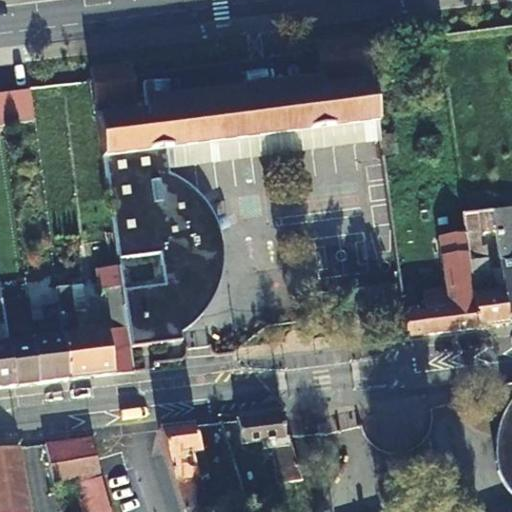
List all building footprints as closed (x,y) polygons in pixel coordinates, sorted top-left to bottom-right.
[(120,294),(128,350),(179,343),(178,335),(188,328),(198,318),(205,308),(212,296),(216,284),(219,272),(220,259),(219,246),(216,233),(212,221),(206,210),(198,199),(189,189),(179,182),(168,176),(167,172),(164,152),(379,123),(367,36),(316,42),(323,93),(136,116),(129,66),(88,72),(116,262),(156,257),(160,288),(120,294)] [(0,114),(2,128),(32,124),(28,92),(0,96),(0,114)] [(511,209),(494,211),(497,230),(511,228),(511,209)] [(465,215),(462,215),(464,235),(497,230),(494,211),(465,215)] [(461,212),(436,216),(439,239),(437,239),(444,305),(405,311),(408,340),(477,330),(468,260),(464,235),(462,215),(461,212)] [(511,257),(500,259),(504,293),(507,321),(511,320),(511,257)] [(508,327),(507,321),(504,293),(493,294),(489,258),(468,260),(477,330),(508,327)] [(120,294),(116,269),(97,272),(100,290),(107,289),(113,330),(76,335),(74,315),(85,313),(82,286),(55,289),(56,297),(68,383),(132,376),(128,350),(120,294)] [(43,315),(29,317),(33,341),(39,387),(68,383),(56,297),(42,299),(44,309),(42,310),(43,315)] [(0,391),(15,390),(7,343),(1,305),(0,299),(0,391)] [(33,341),(29,317),(27,301),(1,305),(7,343),(15,390),(39,387),(33,341)] [(511,511),(511,394),(507,401),(500,411),(496,422),(493,434),(492,446),(493,457),(496,469),(501,480),(507,490),(511,495),(511,511)] [(283,416),(238,422),(242,444),(261,441),(263,451),(272,451),(278,483),(303,480),(290,440),(287,440),(283,416)] [(167,459),(182,503),(185,511),(206,504),(198,479),(208,478),(193,427),(159,432),(167,459)] [(94,440),(46,446),(53,490),(79,485),(83,511),(112,511),(104,478),(94,440)] [(0,511),(31,511),(23,448),(0,451),(0,511)] [(243,486),(250,511),(252,511),(258,510),(248,478),(240,480),(243,486)] [(250,511),(243,486),(225,493),(231,511),(250,511)]
